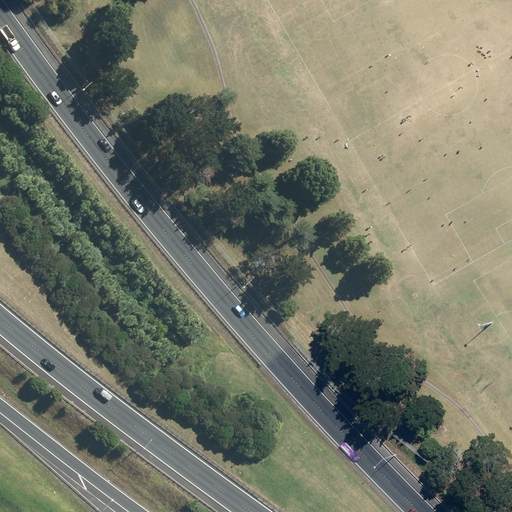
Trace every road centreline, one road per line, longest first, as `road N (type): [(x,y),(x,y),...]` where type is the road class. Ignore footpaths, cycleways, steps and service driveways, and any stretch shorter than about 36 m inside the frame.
road 1 (motorway): [(0,10),(132,186),(432,511)]
road 2 (motorway): [(256,511),(0,320)]
road 3 (motorway): [(134,511),(0,410)]
